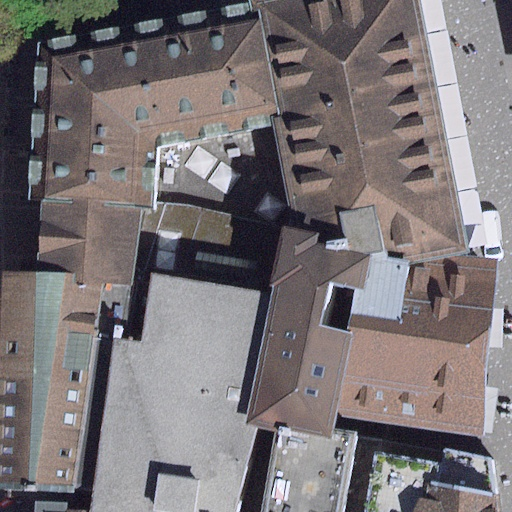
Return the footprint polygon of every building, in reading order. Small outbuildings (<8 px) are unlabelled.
[(248,0),(250,4),(254,23),(260,22),(279,116),(271,119),(288,207),(282,228),(470,261),(419,0),(248,0)] [(279,116),(260,22),(254,23),(250,4),(38,43),(28,201),(40,200),(154,211),(155,200),(282,228),(288,207),(271,119),(279,116)] [(154,211),(40,200),(36,274),(3,275),(0,331),(0,491),(90,493),(112,341),(141,343),(150,275),(184,280),(271,294),(282,228),(155,200),(154,211)] [(338,415),(484,438),(498,265),(470,261),(282,228),(271,294),(245,427),(259,429),(266,430),(272,431),(334,439),(335,430),(336,425),(338,415)] [(184,280),(150,275),(141,343),(112,341),(90,493),(87,511),(240,511),(259,429),(245,427),(271,294),(184,280)] [(378,437),(335,430),(334,439),(272,431),(259,511),(364,511),(376,453),(378,437)] [(439,465),(376,453),(364,511),(500,511),(493,459),(443,451),(439,465)]
